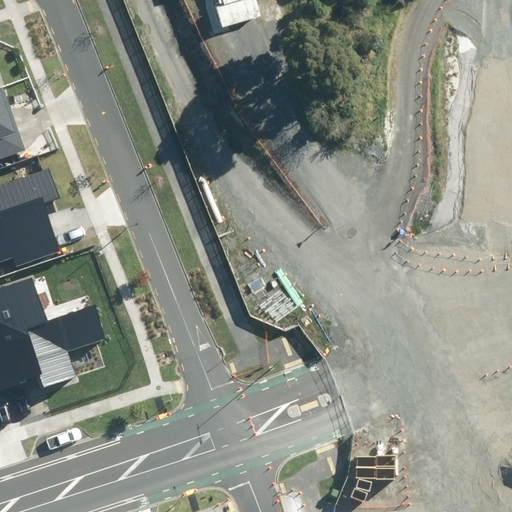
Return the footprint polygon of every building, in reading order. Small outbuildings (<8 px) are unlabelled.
[(219,0),(227,25),(263,14),(258,0),(219,0)] [(217,73),(167,81),(176,139),(225,131),(217,73)] [(0,157),(24,149),(0,81),(0,157)] [(0,260),(8,257),(12,267),(59,250),(43,204),(59,198),(48,168),(0,184),(0,260)] [(34,275),(0,286),(0,388),(38,376),(42,387),(74,376),(66,353),(108,338),(95,302),(49,319),(34,275)]
